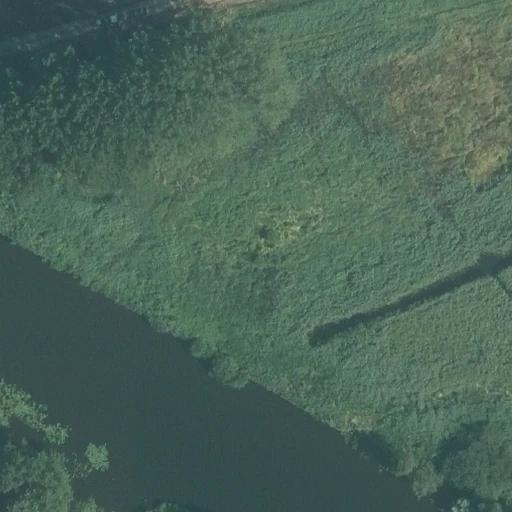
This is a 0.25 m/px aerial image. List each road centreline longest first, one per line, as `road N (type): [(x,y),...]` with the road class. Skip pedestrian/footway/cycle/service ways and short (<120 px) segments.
road 1 (track): [(0,139),(96,119),(480,0)]
road 2 (track): [(0,52),(182,0)]
